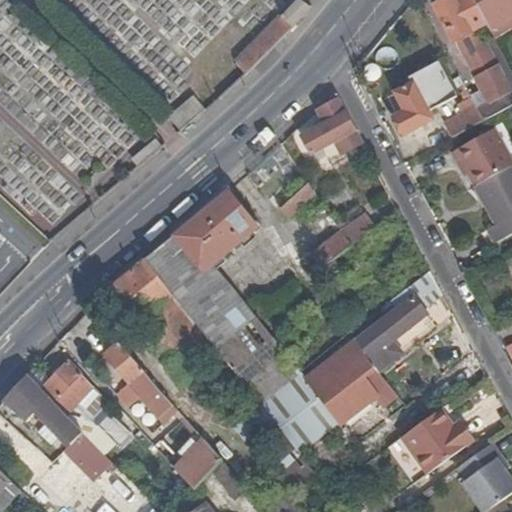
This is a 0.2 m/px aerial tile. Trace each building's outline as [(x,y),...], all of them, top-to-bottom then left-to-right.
[(297,23),(309,9),(298,0),(297,0),(254,46),(251,45),(238,59),(240,61),(237,62),(248,73),(249,72),(297,23)] [(478,111),(484,122),(511,106),(511,76),(506,81),(478,30),(486,26),(472,0),(448,0),(435,7),(454,43),(456,42),(489,104),(478,111)] [(511,0),(472,0),(486,26),(490,32),(511,18),(511,0)] [(413,86),(395,96),(406,114),(397,118),(395,119),(404,137),(433,121),(429,114),(456,99),(438,64),(409,80),(413,86)] [(406,114),(395,96),(387,100),(397,118),(406,114)] [(192,122),(204,112),(193,99),(181,109),(192,122)] [(452,139),(484,122),(478,111),(472,99),(463,104),(467,112),(444,125),(452,139)] [(361,146),(338,102),(318,113),(325,126),(303,138),(312,156),(334,143),(342,157),(361,146)] [(191,123),(192,122),(181,109),(170,119),(181,132),(191,123)] [(133,161),(138,167),(160,149),(156,143),(133,161)] [(486,202),(488,205),(489,203),(493,210),(491,210),(500,225),(489,231),(496,246),(511,236),(511,168),(476,188),(484,203),(486,202)] [(316,194),(309,184),(282,210),(290,218),(316,194)] [(228,191),(145,262),(259,405),(299,373),(213,266),(259,228),(228,191)] [(352,246),(314,275),(322,287),(406,227),(398,213),(374,230),(352,246)] [(365,217),(343,234),(352,246),(374,230),(365,217)] [(343,234),(343,233),(312,256),(317,263),(310,268),(314,275),(352,246),(343,234)] [(259,405),(145,262),(107,293),(202,411),(230,389),(259,426),(270,418),(261,407),(259,405)] [(444,298),(431,274),(396,299),(400,303),(403,300),(407,304),(358,343),(374,367),(379,373),(393,362),(384,349),(427,315),(425,312),(444,298)] [(354,309),(341,318),(349,330),(362,321),(354,309)] [(130,384),(131,383),(144,371),(119,343),(105,356),(130,384)] [(398,397),(379,373),(374,367),(358,343),(348,351),(308,382),(341,423),(377,395),(386,406),(398,397)] [(72,412),(67,417),(84,435),(87,438),(97,428),(76,407),(93,388),(68,363),(49,384),(46,387),(72,412)] [(34,370),(27,377),(67,417),(72,412),(46,387),(49,384),(34,370)] [(161,418),(173,406),(163,394),(164,394),(144,371),(131,383),(161,418)] [(299,373),(259,405),(261,407),(301,376),(299,373)] [(301,375),(301,376),(261,407),(270,418),(296,451),(300,456),(341,423),(308,382),(307,383),(301,375)] [(27,377),(3,403),(27,425),(37,414),(71,448),(84,435),(67,417),(27,377)] [(450,404),(408,435),(433,471),(476,440),(450,404)] [(96,485),(115,466),(95,446),(87,438),(84,435),(71,448),(65,454),(96,485)] [(472,479),(494,509),(504,502),(511,495),(511,470),(502,457),(507,454),(498,440),(468,462),(477,475),(472,479)] [(176,471),(196,491),(223,462),(204,441),(176,471)] [(0,492),(10,483),(0,473),(0,492)] [(295,511),(299,509),(288,496),(267,511),(295,511)] [(509,511),(504,502),(494,509),(489,511),(509,511)]
